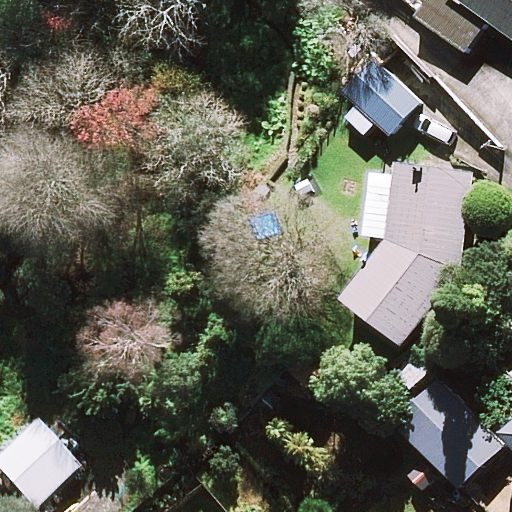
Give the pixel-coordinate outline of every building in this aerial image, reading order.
[(511,0),(444,0),(427,21),(469,55),(495,23),(511,36),(511,0)] [(362,106),(351,119),(370,137),(382,124),(397,137),(425,106),(379,64),(351,95),(362,106)] [(0,139),(20,120),(0,99),(0,139)] [(414,355),(469,269),(478,185),(378,177),(373,239),(389,240),(344,305),(414,355)] [(508,449),(445,384),(401,426),(464,492),(508,449)] [(38,511),(83,472),(43,427),(0,464),(0,470),(37,511),(38,511)] [(220,511),(208,497),(190,511),(220,511)]
